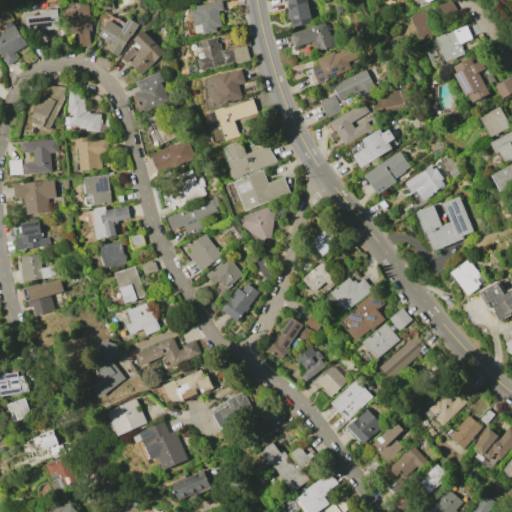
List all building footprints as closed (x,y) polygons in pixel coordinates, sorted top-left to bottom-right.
[(307,0),(313,23),(293,28),(286,0),(307,0)] [(440,5),(452,0),(460,12),(445,18),(440,5)] [(222,1),(224,10),(220,11),(223,26),(216,27),(217,32),(203,35),(202,32),(197,34),(192,11),(197,10),(197,6),(222,1)] [(74,5),(89,5),(92,30),(90,30),(90,46),(75,47),(74,5)] [(26,16),(41,14),(41,11),(58,8),(60,27),(28,31),(26,16)] [(411,16),(427,10),(437,35),(421,41),(411,16)] [(156,11),(165,19),(154,30),(146,21),(156,11)] [(139,25),(118,56),(108,50),(110,47),(104,43),(106,39),(99,35),(109,20),(122,28),(129,18),(139,25)] [(0,51),(0,33),(7,29),(4,24),(10,21),(13,25),(15,24),(27,45),(15,53),(19,59),(8,65),(0,51)] [(292,33),(327,22),(331,35),(343,31),(347,42),(319,51),(316,41),(296,47),(292,33)] [(436,38),(467,25),(473,40),(462,44),(465,54),(446,62),(436,38)] [(144,30),(165,52),(141,75),(130,64),(137,57),(135,55),(126,63),(121,57),(132,47),(137,52),(141,47),(134,40),(144,30)] [(250,59),(202,72),(198,59),(205,57),(201,42),(217,38),(219,43),(221,43),(223,51),(234,48),(235,49),(247,45),(250,59)] [(317,58),(356,42),(363,58),(355,61),(357,66),(319,82),(312,67),(319,64),(317,58)] [(454,66),(471,58),(474,64),(482,60),(486,69),(478,72),(489,94),(471,102),(468,95),(465,97),(454,74),(457,73),(454,66)] [(320,102),(337,93),(332,82),(365,65),(378,92),(328,118),(320,102)] [(242,98),(208,110),(204,80),(208,78),(229,71),(229,73),(233,72),(233,71),(242,68),(247,82),(238,85),(242,98)] [(136,82),(162,70),(166,80),(161,82),(170,101),(146,112),(137,94),(141,92),(136,82)] [(496,86),(511,78),(511,79),(511,94),(503,99),(496,86)] [(30,121),(43,95),(49,98),(51,86),(65,87),(64,101),(49,130),(30,121)] [(69,91),(82,92),(81,99),(85,99),(84,105),(87,105),(86,111),(91,111),(90,113),(101,114),(100,133),(66,130),(66,125),(65,124),(66,117),(67,117),(69,91)] [(254,99),(258,113),(235,121),(241,137),(225,142),(224,136),(214,139),(206,115),(215,112),(214,110),(225,107),(226,109),(254,99)] [(328,126),(332,123),(331,122),(363,103),(369,112),(351,122),(354,128),(368,120),(373,129),(345,146),(336,130),(332,133),(328,126)] [(480,117),(500,106),(511,127),(491,138),(480,117)] [(149,117),(164,110),(177,137),(162,144),(149,117)] [(361,168),(353,155),(367,147),(362,140),(381,129),(383,132),(389,129),(395,139),(390,143),(393,148),(361,168)] [(490,143),(511,130),(511,160),(506,164),(499,152),(496,154),(490,143)] [(80,170),(78,148),(76,148),(75,139),(87,137),(88,141),(107,139),(109,152),(100,153),(102,168),(80,170)] [(22,142),(58,139),(59,152),(51,153),(53,172),(25,174),(24,163),(35,162),(34,152),(23,153),(22,142)] [(186,139),(196,159),(161,176),(152,156),(186,139)] [(234,178),(228,161),(231,160),(226,146),(241,140),(246,154),(267,146),(278,162),(234,178)] [(369,172),(400,151),(411,167),(406,170),(407,171),(395,179),(397,182),(383,192),(369,172)] [(9,161),(22,160),(23,174),(10,175),(9,161)] [(493,175),(511,164),(511,189),(504,194),(493,175)] [(449,173),(460,165),(464,171),(454,178),(449,173)] [(411,179),(432,166),(434,169),(436,167),(443,179),(441,180),(444,185),(432,193),(428,187),(423,191),(421,188),(418,189),(411,179)] [(207,194),(189,202),(185,195),(183,196),(179,188),(182,187),(177,177),(193,170),(197,179),(202,177),(206,186),(203,187),(207,194)] [(290,193),(246,211),(234,182),(263,170),(268,183),(283,177),(290,193)] [(83,177),(108,174),(111,203),(97,205),(95,195),(86,197),(83,177)] [(14,183),(54,179),(56,197),(48,198),(50,212),(28,215),(26,198),(16,199),(14,183)] [(169,219),(179,215),(178,212),(188,207),(189,210),(216,197),(222,209),(200,219),(204,228),(188,235),(184,226),(174,231),(169,219)] [(417,212),(434,204),(442,224),(452,220),(444,203),(459,197),(474,231),(463,236),(464,238),(434,251),(417,212)] [(97,240),(93,224),(95,223),(92,211),(101,209),(101,208),(106,207),(107,210),(128,205),(131,217),(113,222),(116,235),(97,240)] [(242,225),(245,221),(244,216),(268,207),(270,211),(275,212),(272,238),(268,238),(264,243),(242,225)] [(21,223),(40,221),(42,238),(50,237),(51,246),(17,250),(16,238),(19,237),(18,232),(20,232),(20,227),(21,227),(21,223)] [(312,241),(326,229),(338,244),(323,255),(312,241)] [(129,237),(141,233),(145,246),(133,250),(129,237)] [(206,234),(221,255),(200,270),(189,254),(193,251),(189,246),(206,234)] [(98,247),(120,241),(126,262),(104,268),(98,247)] [(24,282),(22,269),(24,269),(21,257),(41,253),(44,268),(58,265),(60,275),(24,282)] [(229,258),(243,276),(227,288),(220,279),(214,284),(206,275),(229,258)] [(254,263),(262,258),(274,275),(267,281),(254,263)] [(469,259),(480,274),(476,277),(479,281),(477,284),(480,288),(469,296),(451,272),(469,259)] [(142,264),(154,260),(158,270),(145,275),(142,264)] [(303,278),(323,262),(337,279),(329,286),(326,282),(319,288),(321,289),(315,294),(303,278)] [(115,273),(135,266),(145,297),(125,304),(115,273)] [(331,293),(349,278),(353,282),(355,280),(358,284),(364,279),(373,290),(347,312),(331,293)] [(28,306),(23,288),(40,283),(40,284),(46,282),(46,283),(61,279),(64,291),(49,296),(53,310),(34,315),(32,305),(28,306)] [(511,313),(501,320),(491,302),(485,305),(478,293),(500,281),(506,292),(511,288),(511,313)] [(260,291),(239,320),(223,309),(239,287),(242,290),(248,283),(260,291)] [(357,340),(342,320),(357,309),(356,307),(372,295),(380,307),(377,309),(382,316),(385,315),(387,318),(357,340)] [(128,311),(146,303),(150,312),(152,311),(160,329),(146,335),(143,330),(131,335),(127,325),(133,322),(128,311)] [(390,318),(402,307),(413,320),(401,331),(390,318)] [(305,323),(311,315),(323,323),(317,331),(305,323)] [(292,317),(303,325),(302,326),(312,332),(306,341),(297,335),(287,349),(284,347),(275,354),(269,348),(276,341),(292,317)] [(362,343),(385,323),(400,340),(376,360),(362,343)] [(380,367),(417,334),(428,347),(391,380),(380,367)] [(136,355),(173,336),(180,350),(183,348),(182,345),(195,339),(202,353),(172,368),(168,360),(166,360),(164,356),(142,367),(136,355)] [(120,345),(114,359),(125,373),(101,392),(93,381),(102,374),(91,359),(100,337),(120,345)] [(306,381),(300,374),(306,370),(301,364),(300,365),(295,359),(311,346),(326,365),(306,381)] [(351,378),(331,397),(321,386),(315,392),(309,385),(321,374),(323,376),(337,363),(351,378)] [(201,370),(205,378),(208,376),(214,387),(202,393),(199,387),(195,389),(198,395),(185,401),(181,401),(174,402),(171,401),(164,386),(175,381),(175,382),(188,376),(186,374),(197,369),(198,371),(201,370)] [(30,391),(1,396),(0,390),(0,374),(18,371),(19,377),(27,376),(30,391)] [(331,404),(356,380),(372,397),(347,421),(331,404)] [(241,395),(244,394),(250,405),(248,406),(250,411),(220,428),(212,414),(216,412),(216,410),(227,404),(225,400),(239,392),(241,395)] [(443,426),(435,419),(437,417),(428,409),(438,399),(441,401),(446,396),(452,402),(459,394),(467,402),(443,426)] [(8,404),(26,398),(32,416),(22,419),(20,413),(11,410),(8,404)] [(119,436),(108,411),(137,398),(148,423),(119,436)] [(366,408),(383,426),(362,446),(345,428),(366,408)] [(480,419),(489,409),(495,415),(487,425),(480,419)] [(269,420),(280,413),(288,424),(277,431),(269,420)] [(451,437),(468,416),(482,427),(465,448),(451,437)] [(147,430),(164,422),(170,434),(176,431),(183,448),(182,448),(187,460),(164,470),(147,430)] [(371,445),(396,422),(401,427),(402,426),(404,428),(395,437),(404,447),(388,462),(371,445)] [(511,428),(511,446),(502,460),(498,457),(494,463),(474,448),(489,428),(501,437),(509,426),(511,428)] [(425,434),(431,428),(437,433),(431,439),(425,434)] [(52,429),(59,445),(63,443),(66,450),(52,456),(49,448),(26,458),(19,444),(52,429)] [(261,451),(273,442),(281,453),(284,451),(287,455),(300,445),(312,461),(301,468),(310,480),(292,493),(261,451)] [(390,468),(414,446),(425,458),(404,478),(399,472),(396,475),(390,468)] [(46,464),(70,454),(77,468),(53,479),(46,464)] [(511,458),(511,477),(503,470),(511,458)] [(438,464),(449,475),(427,496),(416,484),(438,464)] [(182,503),(173,484),(202,470),(211,489),(182,503)] [(317,511),(307,511),(297,497),(306,491),(305,489),(324,476),(326,478),(332,473),(339,483),(327,491),(328,494),(324,496),(329,504),(317,511)] [(390,487),(400,478),(405,484),(395,493),(390,487)] [(427,511),(448,489),(463,502),(456,511),(457,511),(427,511)] [(323,511),(346,494),(359,511),(323,511)] [(471,511),(486,495),(496,503),(488,511),(471,511)] [(79,511),(54,511),(66,500),(79,511)]
